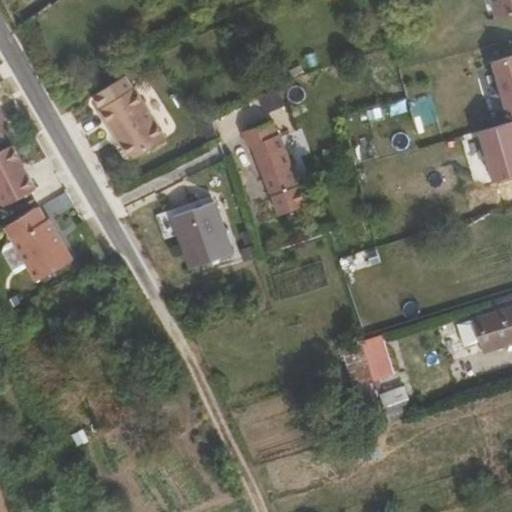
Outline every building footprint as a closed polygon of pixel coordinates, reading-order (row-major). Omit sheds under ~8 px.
[(511,14),(511,0),(487,0),(493,20),(511,14)] [(161,138),(130,88),(129,89),(120,76),(87,98),(95,110),(93,111),(106,130),(108,129),(128,160),(161,138)] [(0,132),(8,128),(0,111),(0,132)] [(303,203),(278,132),(275,134),(269,118),(240,129),(246,145),(250,144),(276,213),(303,203)] [(0,208),(36,188),(8,141),(0,146),(0,208)] [(227,250),(210,197),(169,212),(188,264),(227,250)] [(68,260),(48,218),(43,221),(35,205),(2,223),(10,240),(23,265),(30,279),(68,260)] [(23,265),(10,240),(1,244),(0,247),(0,252),(10,272),(23,265)] [(511,343),(511,306),(471,320),(481,353),(511,343)] [(392,374),(379,333),(359,340),(372,381),(392,374)] [(372,381),(359,340),(341,346),(353,387),(372,381)]
